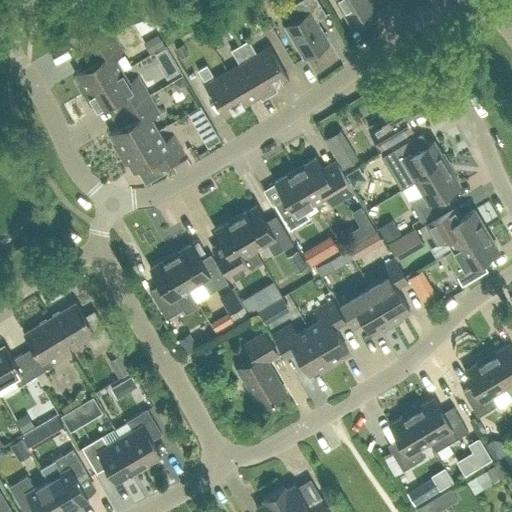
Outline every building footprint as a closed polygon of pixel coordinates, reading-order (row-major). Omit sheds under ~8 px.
[(303,55),(327,41),(315,19),(325,13),(317,0),(296,0),(287,6),(295,18),(285,24),(303,55)] [(336,0),(352,26),(376,12),(369,0),(336,0)] [(157,33),(143,41),(149,52),(163,44),(157,33)] [(83,92),(122,69),(116,57),(124,53),(113,34),(91,47),(97,58),(75,70),(80,79),(77,81),(83,92)] [(255,53),(247,39),(239,43),(269,93),(276,89),(274,85),(287,77),(269,45),(255,53)] [(239,62),(226,70),(245,102),(258,94),(261,98),(269,93),(239,43),(231,48),(239,62)] [(126,106),(148,93),(137,75),(129,79),(122,69),(83,92),(89,102),(93,100),(98,108),(119,96),(126,106)] [(224,114),(245,102),(226,70),(205,82),(224,114)] [(182,75),(171,81),(178,91),(188,85),(182,75)] [(400,120),(422,107),(408,84),(374,104),(382,118),(368,126),(380,146),(406,131),(400,120)] [(118,151),(157,128),(150,117),(158,112),(148,93),(126,106),(132,118),(111,130),(115,138),(112,140),(118,151)] [(157,128),(118,151),(124,161),(128,159),(133,168),(154,156),(160,167),(183,154),(172,134),(163,139),(157,128)] [(415,179),(445,161),(432,139),(417,148),(411,137),(386,152),(398,172),(407,166),(415,179)] [(294,168),(314,200),(325,194),(330,203),(350,192),(335,166),(324,172),(315,156),(294,168)] [(445,161),(415,179),(422,191),(408,200),(420,221),(450,203),(444,192),(459,183),(445,161)] [(358,165),(345,173),(352,186),(366,178),(358,165)] [(314,200),(294,168),(274,180),(284,196),(273,203),(288,228),(309,216),(303,207),(314,200)] [(234,215),(254,248),(265,241),(273,253),(292,242),(275,213),(265,220),(255,203),(234,215)] [(452,247),(485,228),(473,207),(456,217),(450,207),(424,222),(431,233),(440,227),(452,247)] [(254,248),(234,215),(214,227),(224,244),(213,250),(230,278),(249,267),(242,255),(254,248)] [(391,217),(377,226),(386,239),(400,231),(391,217)] [(368,218),(349,230),(354,239),(374,228),(368,218)] [(414,226),(387,242),(397,259),(424,242),(414,226)] [(375,228),(363,235),(371,247),(383,240),(375,228)] [(485,228),(452,247),(459,258),(449,264),(461,284),(487,268),(480,258),(497,248),(485,228)] [(169,254),(189,287),(200,280),(208,292),(227,280),(210,252),(200,258),(190,242),(169,254)] [(314,247),(303,253),(309,264),(321,257),(314,247)] [(285,256),(295,272),(306,265),(296,249),(285,256)] [(189,287),(169,254),(149,266),(159,282),(148,289),(165,317),(185,306),(177,294),(189,287)] [(368,284),(391,323),(402,316),(400,313),(409,308),(396,287),(407,280),(394,258),(375,269),(380,277),(368,284)] [(424,259),(408,266),(424,299),(440,291),(424,259)] [(391,323),(368,284),(357,290),(352,282),(333,293),(347,316),(357,309),(370,331),(379,326),(381,329),(391,323)] [(242,305),(231,286),(217,294),(228,313),(242,305)] [(307,325),(330,364),(340,358),(338,354),(347,349),(334,328),(345,321),(332,299),(313,310),(318,318),(307,325)] [(49,316),(67,345),(85,334),(92,346),(110,336),(93,308),(83,314),(75,300),(49,316)] [(22,352),(35,374),(52,363),(48,357),(67,345),(49,316),(23,331),(32,346),(22,352)] [(330,364),(307,325),(296,332),(291,323),(272,335),(285,357),(296,350),(309,372),(317,367),(319,370),(330,364)] [(260,405),(285,391),(266,359),(277,352),(264,330),(244,341),(253,356),(236,366),(260,405)] [(376,330),(367,335),(380,354),(389,349),(376,330)] [(177,338),(185,352),(197,345),(188,331),(177,338)] [(486,355),(504,386),(511,381),(511,348),(508,342),(486,355)] [(35,374),(22,352),(12,357),(3,343),(0,345),(0,385),(14,377),(18,384),(35,374)] [(120,351),(107,359),(118,376),(130,369),(120,351)] [(504,386),(486,355),(463,369),(472,384),(462,390),(477,415),(497,403),(492,393),(504,386)] [(130,374),(110,386),(116,397),(137,385),(130,374)] [(411,409),(429,440),(441,432),(447,442),(467,430),(452,405),(442,411),(433,396),(411,409)] [(74,405),(60,414),(70,429),(83,421),(74,405)] [(119,436),(137,467),(160,453),(151,438),(161,432),(146,407),(126,419),(131,429),(119,436)] [(429,440),(411,409),(388,422),(397,437),(387,443),(402,469),(422,457),(417,447),(429,440)] [(26,412),(15,419),(22,431),(33,424),(26,412)] [(56,414),(36,426),(44,440),(64,428),(56,414)] [(137,467),(119,436),(107,443),(101,434),(81,446),(96,471),(106,465),(115,480),(137,467)] [(22,436),(9,443),(15,454),(28,447),(22,436)] [(478,436),(467,442),(480,463),(491,457),(478,436)] [(493,437),(485,443),(494,458),(508,450),(502,440),(493,437)] [(40,466),(47,479),(65,510),(87,497),(74,475),(85,469),(72,447),(40,466)] [(511,462),(511,448),(503,454),(508,465),(511,462)] [(499,460),(488,466),(498,477),(506,472),(499,460)] [(157,477),(165,491),(180,483),(172,469),(157,477)] [(37,511),(61,511),(65,510),(47,479),(34,486),(26,474),(9,485),(21,506),(31,500),(37,511)] [(420,499),(431,492),(423,479),(412,487),(420,499)] [(273,490),(285,511),(329,511),(320,496),(307,504),(294,482),(285,488),(283,484),(273,490)] [(450,486),(430,498),(437,510),(457,498),(450,486)] [(285,511),(273,490),(262,497),(264,500),(255,505),(259,511),(285,511)] [(0,511),(8,507),(0,492),(0,511)]
